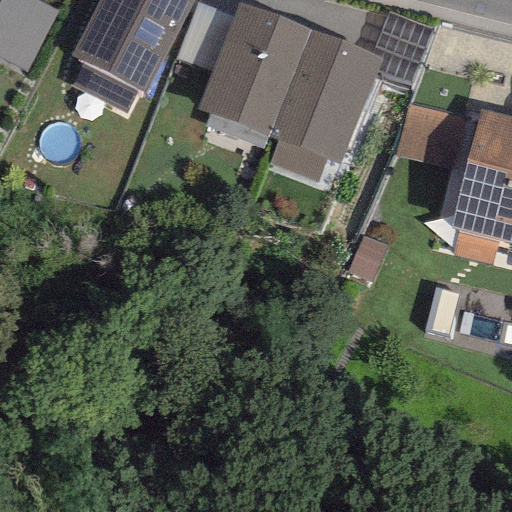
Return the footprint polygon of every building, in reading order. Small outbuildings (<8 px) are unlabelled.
[(55,11),(32,0),(0,0),(0,62),(24,74),(55,11)] [(97,0),(69,57),(81,63),(69,86),(123,114),(135,91),(143,95),(191,0),(97,0)] [(308,30),(239,2),(232,19),(210,73),(195,109),(267,137),(308,30)] [(232,19),(195,5),(173,59),(210,73),(232,19)] [(432,29),(386,12),(370,54),(380,58),(374,74),(410,88),(432,29)] [(370,54),(308,30),(267,137),(276,140),(325,159),(339,164),(374,74),(380,58),(370,54)] [(459,118),(407,106),(396,155),(448,167),(459,118)] [(511,117),(479,109),(449,229),(454,230),(448,255),(489,266),(495,242),(511,246),(511,117)] [(315,183),(325,159),(276,140),(267,165),(315,183)]
